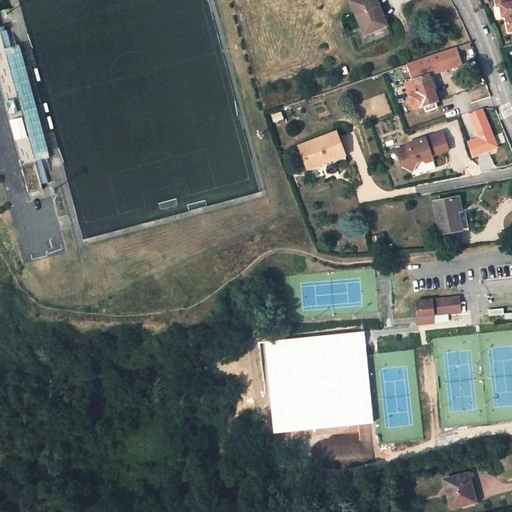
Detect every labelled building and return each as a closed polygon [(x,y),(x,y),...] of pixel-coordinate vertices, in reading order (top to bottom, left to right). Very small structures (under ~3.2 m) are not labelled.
[(361,14),(369,33),(386,26),(375,0),(355,0),(351,1),(358,16),(361,14)] [(511,0),(498,0),(500,7),(503,6),(505,18),(508,17),(511,32),(511,0)] [(369,33),(361,14),(358,16),(365,34),(369,33)] [(0,26),(0,88),(30,196),(44,192),(35,163),(52,159),(20,46),(6,48),(0,26)] [(410,96),(414,108),(421,106),(421,107),(424,106),(426,111),(437,108),(435,102),(438,102),(434,90),(429,75),(432,74),(452,68),(456,66),(462,64),(458,51),(470,47),(469,43),(396,68),(397,72),(408,68),(413,83),(410,84),(411,88),(408,89),(410,95),(410,96)] [(432,74),(429,75),(434,90),(438,88),(432,74)] [(467,142),(473,158),(499,148),(484,108),(469,113),(478,137),(467,142)] [(397,150),(402,166),(412,171),(418,160),(422,159),(426,163),(433,160),(432,155),(448,150),(442,132),(407,144),(408,146),(397,150)] [(336,134),(301,147),(308,165),(324,159),(325,162),(345,155),(337,137),(336,134)] [(324,159),(308,165),(309,168),(319,165),(325,162),(324,159)] [(434,202),(439,233),(461,229),(457,207),(460,207),(459,197),(434,202)] [(433,314),(461,311),(460,297),(417,301),(418,315),(433,314)] [(433,314),(418,315),(419,324),(433,323),(433,314)] [(374,424),(361,334),(259,341),(274,435),(374,424)] [(474,502),(467,474),(444,480),(452,508),(474,502)]
